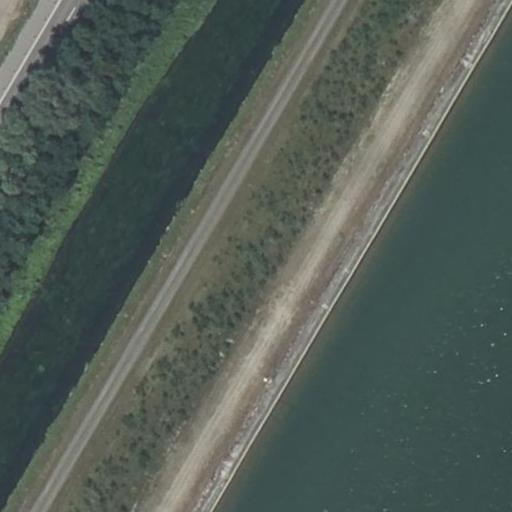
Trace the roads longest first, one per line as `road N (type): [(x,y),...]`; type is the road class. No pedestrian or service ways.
road 1 (track): [(165,511),(468,0)]
road 2 (track): [(341,0),(39,511)]
road 3 (tertiary): [(0,139),(83,0)]
